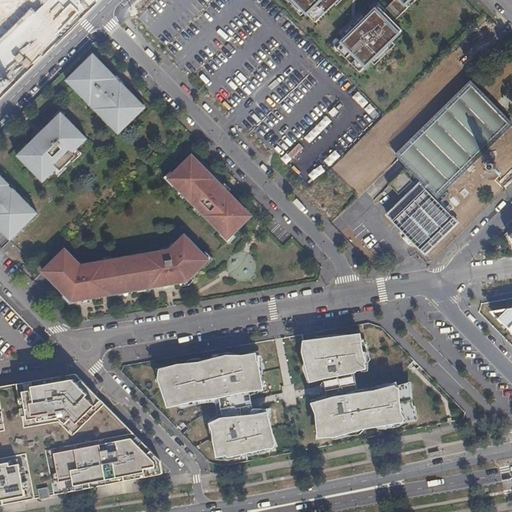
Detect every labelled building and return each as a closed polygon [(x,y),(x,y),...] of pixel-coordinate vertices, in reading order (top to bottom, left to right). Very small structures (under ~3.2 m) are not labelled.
[(292,0),(316,23),(338,0),(292,0)] [(397,0),(383,14),(379,10),(341,46),(366,71),(406,32),(397,24),(421,0),(397,0)] [(103,65),(93,55),(68,79),(92,104),(93,104),(97,107),(96,108),(121,133),(145,109),(135,98),(138,96),(123,81),(123,82),(119,78),(119,77),(105,63),(103,65)] [(438,193),(507,126),(470,88),(402,156),(438,193)] [(87,140),(61,114),(16,156),(42,183),(57,169),(59,172),(75,157),(72,154),(87,140)] [(230,240),(251,219),(228,195),(230,193),(210,172),(207,174),(191,158),(169,178),(180,190),(179,190),(218,230),(219,229),(230,240)] [(399,195),(412,182),(403,173),(390,186),(399,195)] [(0,174),(0,228),(2,230),(4,228),(14,238),(38,214),(14,189),(10,185),(11,185),(0,174)] [(420,215),(436,200),(420,184),(391,212),(416,237),(429,224),(420,215)] [(210,260),(189,239),(178,249),(175,246),(169,251),(145,255),(145,259),(115,264),(114,260),(82,265),(66,249),(46,269),(55,280),(52,283),(71,301),(81,299),(81,301),(112,295),(112,294),(150,288),(150,289),(188,283),(200,272),(199,270),(210,260)] [(251,275),(252,256),(239,255),(238,274),(251,275)] [(360,337),(304,345),(312,380),(324,378),(329,401),(316,403),(322,438),(416,420),(409,385),(359,395),(355,373),(366,370),(360,337)] [(258,353),(164,370),(170,403),(222,394),(227,422),(214,424),(220,456),(274,446),(268,412),(255,415),(250,391),(264,389),(258,353)] [(75,374),(0,387),(0,505),(163,474),(161,460),(75,374)]
